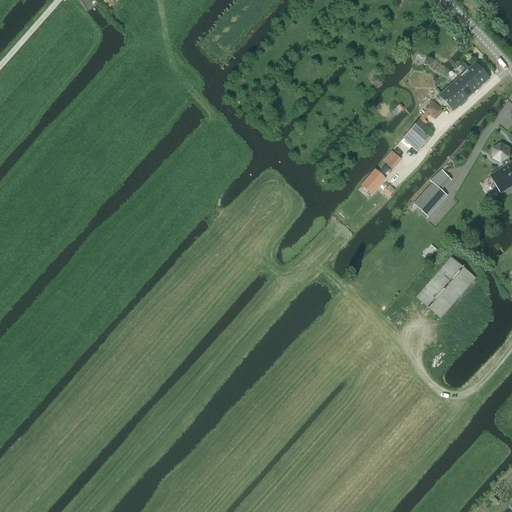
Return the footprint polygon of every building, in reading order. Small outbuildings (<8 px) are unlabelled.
[(453,112),(489,79),(475,64),(439,97),(453,112)] [(424,110),(426,112),(429,115),(434,120),(443,112),(432,102),(424,110)] [(415,151),(432,135),(418,122),(402,138),(415,151)] [(501,143),(492,148),(492,159),(502,164),(505,168),(493,175),(495,179),(495,181),(495,183),(496,185),(497,186),(498,188),(500,189),(502,189),(504,192),(511,187),(511,163),(511,164),(509,160),(510,159),(510,148),(501,143)] [(379,171),(384,176),(389,171),(384,166),(379,171)] [(374,170),(360,186),(371,196),(385,179),(374,170)] [(432,185),(413,204),(427,217),(446,198),(439,191),(433,185),(432,185)] [(441,319),(475,278),(451,258),(417,299),(441,319)]
